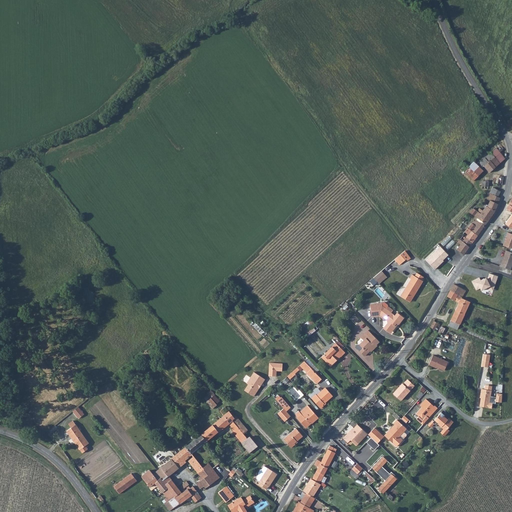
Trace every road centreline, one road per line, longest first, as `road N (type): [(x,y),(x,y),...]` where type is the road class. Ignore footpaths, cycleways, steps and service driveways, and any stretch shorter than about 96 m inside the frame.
road 1 (unclassified): [(435,0),(449,41),(511,148),(511,166),(491,225),(398,360)]
road 2 (unclassified): [(398,360),(330,430),(277,511)]
road 3 (unclassified): [(511,421),(468,419),(398,360)]
road 4 (tertiary): [(96,511),(47,453),(0,431)]
